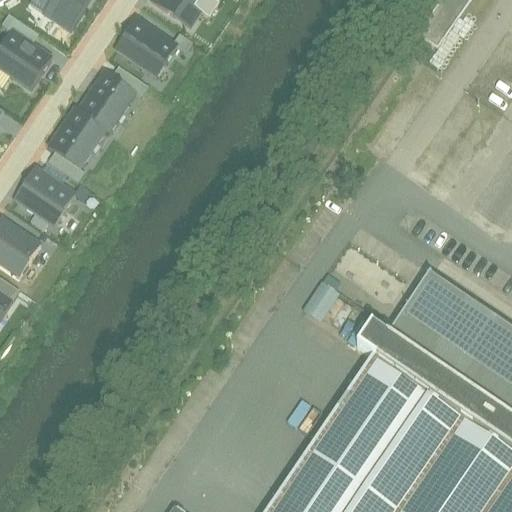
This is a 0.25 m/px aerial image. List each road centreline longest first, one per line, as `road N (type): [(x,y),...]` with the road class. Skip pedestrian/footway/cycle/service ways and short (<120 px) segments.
road 1 (unknown): [(176,476),(225,482),(307,420),(319,357),(287,313)]
road 2 (residential): [(127,0),(0,188)]
